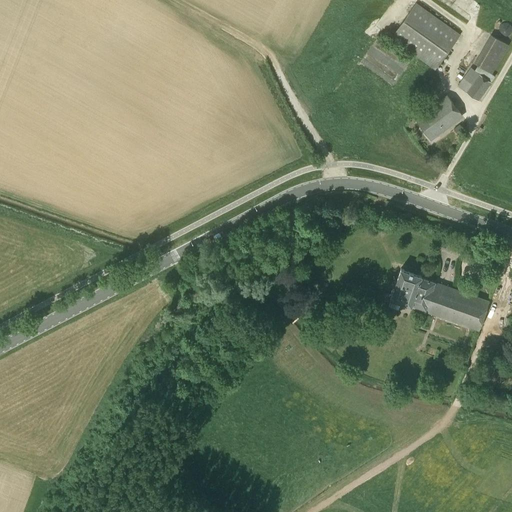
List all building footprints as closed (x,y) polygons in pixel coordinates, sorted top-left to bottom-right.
[(435,70),(460,34),(416,2),(390,38),(435,70)] [(511,27),(506,22),(499,30),(506,35),(511,27)] [(492,72),(508,45),(490,35),(474,62),(478,65),(492,72)] [(495,76),(478,65),(475,70),(491,81),(495,76)] [(478,100),(491,82),(471,68),(458,85),(478,100)] [(431,137),(462,115),(447,95),(416,117),(431,137)] [(459,125),(454,129),(458,134),(463,130),(459,125)] [(479,330),(489,300),(421,276),(421,275),(401,268),(390,297),(391,298),(388,306),(397,309),(400,301),(411,304),(411,303),(426,308),(424,311),(479,330)]
